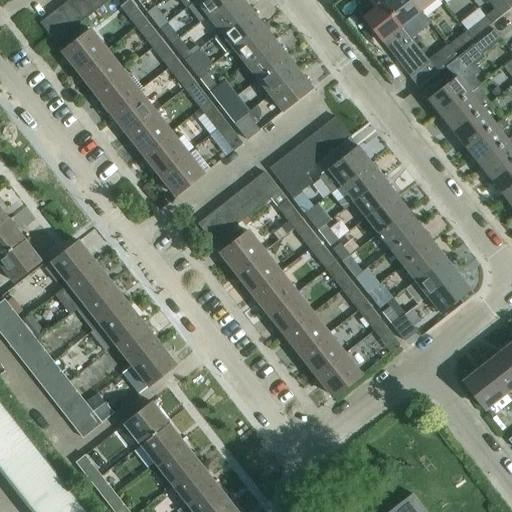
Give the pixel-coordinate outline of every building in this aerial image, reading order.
[(74,27),(83,19),(69,0),(59,7),(74,27)] [(83,19),(87,16),(93,12),(83,0),(68,0),(69,0),(83,19)] [(83,0),(93,12),(94,11),(102,4),(99,0),(83,0)] [(136,26),(145,19),(130,0),(127,0),(120,6),(136,26)] [(173,0),(165,0),(160,3),(172,21),(182,15),(173,0)] [(208,16),(228,0),(195,0),(196,0),(195,0),(194,0),(187,6),(199,22),(208,16)] [(220,31),(250,8),(243,0),(228,0),(208,16),(220,31)] [(368,0),(374,7),(363,17),(382,41),(383,40),(411,76),(430,62),(428,59),(411,38),(381,0),(368,0)] [(381,0),(411,38),(430,23),(420,10),(421,10),(412,0),(381,0)] [(412,0),(421,10),(433,0),(412,0)] [(490,24),(491,23),(510,7),(504,0),(487,0),(494,8),(484,16),(490,24)] [(155,6),(147,12),(160,29),(167,22),(155,6)] [(64,34),(71,29),(74,27),(59,7),(50,15),(64,34)] [(233,47),(263,24),(250,8),(220,31),(213,36),(225,52),(232,47),(233,47)] [(55,41),(64,34),(50,15),(40,22),(55,41)] [(472,38),(490,24),(484,16),(466,30),(472,38)] [(152,47),(161,40),(145,19),(136,26),(152,47)] [(172,44),(180,38),(167,22),(160,29),(172,44)] [(245,63),(274,39),(263,24),(233,47),(245,63)] [(79,71),(106,49),(90,29),(62,51),(79,71)] [(440,115),(478,85),(472,77),(479,71),(474,65),(484,57),(481,54),(501,39),(493,29),(457,57),(445,67),(455,78),(428,99),(440,115)] [(454,52),(472,38),(466,30),(448,44),(454,52)] [(184,59),(192,53),(180,38),(172,44),(175,47),(184,59)] [(257,79),(287,55),(274,39),(245,63),(257,79)] [(168,68),(177,60),(161,40),(152,47),(168,68)] [(448,44),(428,59),(430,62),(438,72),(445,66),(445,67),(457,57),(453,53),(454,52),(448,44)] [(79,71),(95,92),(123,70),(106,49),(79,71)] [(197,75),(204,69),(192,53),(184,59),(197,75)] [(270,95),(300,72),(287,55),(257,79),(270,95)] [(511,77),(511,59),(503,66),(511,77)] [(184,88),(194,81),(177,60),(168,68),(184,88)] [(411,76),(410,77),(418,87),(438,72),(430,62),(411,76)] [(208,91),(216,85),(204,69),(197,75),(208,91)] [(133,77),(130,80),(123,70),(95,92),(111,113),(139,91),(142,88),(133,77)] [(282,111),(312,87),(300,72),(270,95),(282,111)] [(201,109),(210,102),(194,81),(184,88),(201,109)] [(236,83),(228,87),(237,104),(245,100),(236,83)] [(221,107),(229,101),(216,85),(208,91),(221,107)] [(452,131),(490,101),(478,85),(440,115),(452,131)] [(111,113),(127,133),(155,111),(139,91),(111,113)] [(234,124),(242,118),(229,101),(221,107),(234,124)] [(465,147),(496,123),(489,114),(496,109),(490,101),(452,131),(465,147)] [(201,109),(217,129),(226,122),(210,102),(201,109)] [(143,154),(171,132),(155,111),(127,133),(143,154)] [(247,139),(259,129),(247,114),(242,118),(234,124),(247,139)] [(341,144),(351,136),(335,116),(325,124),(341,144)] [(477,163),(508,139),(501,130),(508,124),(503,117),(496,123),(465,147),(477,163)] [(233,150),(242,143),(226,122),(217,129),(233,150)] [(332,151),(341,144),(325,124),(316,131),(332,151)] [(323,158),(331,151),(332,151),(316,131),(308,137),(323,158)] [(159,174),(187,153),(171,132),(143,154),(159,174)] [(490,179),(511,161),(511,135),(508,139),(477,163),(490,179)] [(312,166),(323,158),(308,137),(297,146),(312,166)] [(303,173),(306,171),(312,166),(297,146),(287,153),(303,173)] [(341,185),(371,162),(358,146),(328,169),(336,179),(325,186),(330,193),(341,185)] [(176,195),(203,173),(187,153),(159,174),(176,195)] [(294,180),(303,173),(287,153),(279,160),(294,180)] [(284,187),(294,180),(279,160),(269,168),(284,187)] [(502,194),(511,186),(511,161),(490,179),(502,194)] [(353,201),(383,178),(371,162),(341,185),(347,194),(337,201),(343,208),(353,201)] [(270,198),(275,194),(279,191),(276,187),(264,171),(255,179),(270,198)] [(292,196),(313,180),(306,171),(303,173),(294,180),(284,187),(292,196)] [(365,217),(395,194),(383,178),(353,201),(365,217)] [(260,206),(270,198),(255,179),(245,186),(260,206)] [(250,213),(260,206),(245,186),(236,194),(250,213)] [(511,206),(511,186),(502,194),(511,206)] [(241,220),(250,213),(236,194),(226,201),(241,220)] [(377,232),(408,209),(395,194),(365,217),(377,232)] [(293,228),(303,220),(287,200),(277,207),(288,220),(282,224),(287,230),(292,226),(293,228)] [(231,228),(241,220),(226,201),(217,208),(231,228)] [(0,225),(9,219),(8,217),(3,211),(0,207),(0,225)] [(317,229),(324,223),(312,207),(305,213),(317,229)] [(222,235),(228,230),(231,228),(217,208),(207,216),(222,235)] [(390,248),(420,225),(408,209),(377,232),(390,248)] [(212,242),(215,241),(222,235),(207,216),(198,223),(212,242)] [(0,258),(25,239),(9,219),(0,225),(0,258)] [(310,248),(319,241),(303,220),(293,228),(310,248)] [(329,245),(337,239),(324,223),(317,229),(329,245)] [(402,264),(432,240),(420,225),(390,248),(402,264)] [(248,230),(236,239),(220,252),(236,272),(264,251),(248,230)] [(25,272),(40,260),(41,260),(25,239),(0,258),(0,261),(15,280),(25,272)] [(52,262),(68,282),(95,261),(78,240),(52,262)] [(414,279),(444,256),(432,240),(402,264),(414,279)] [(326,269),(335,262),(319,241),(310,248),(326,269)] [(340,243),(333,249),(341,260),(349,254),(340,243)] [(252,293),(280,271),(264,251),(236,272),(252,293)] [(354,276),(362,271),(349,254),(341,260),(354,276)] [(427,296),(457,272),(444,256),(414,279),(427,296)] [(84,303),(111,281),(95,261),(68,282),(84,303)] [(342,289),(351,282),(335,262),(326,269),(342,289)] [(268,314),(296,292),(280,271),(252,293),(268,314)] [(367,293),(375,287),(362,271),(354,276),(367,293)] [(40,272),(26,277),(34,298),(48,292),(40,272)] [(440,312),(470,289),(457,272),(427,296),(440,312)] [(100,324),(127,302),(111,281),(84,303),(100,324)] [(358,310),(367,303),(351,282),(342,289),(358,310)] [(378,307),(386,301),(377,290),(369,296),(378,307)] [(268,314),(285,334),(312,313),(296,292),(268,314)] [(0,317),(12,308),(8,302),(4,297),(0,299),(0,317)] [(108,351),(116,344),(143,323),(127,302),(100,324),(92,330),(108,351)] [(367,303),(358,310),(374,331),(383,324),(367,303)] [(390,306),(382,312),(391,323),(398,317),(390,306)] [(21,318),(12,308),(0,317),(0,331),(2,333),(21,318)] [(301,355),(328,333),(312,313),(285,334),(301,355)] [(404,340),(417,331),(403,313),(398,317),(391,323),(392,325),(404,340)] [(10,344),(29,329),(21,318),(2,333),(10,344)] [(65,323),(52,330),(61,346),(74,339),(65,323)] [(143,323),(116,344),(132,365),(159,343),(143,323)] [(390,351),(399,344),(383,324),(374,331),(390,351)] [(37,339),(29,329),(10,344),(18,354),(37,339)] [(317,376),(345,354),(328,333),(301,355),(317,376)] [(87,334),(71,351),(83,362),(99,345),(87,334)] [(26,364),(45,350),(37,339),(18,354),(26,364)] [(176,364),(159,343),(132,365),(148,386),(176,364)] [(506,392),(511,387),(511,358),(504,348),(484,364),(506,392)] [(53,360),(45,350),(26,364),(34,375),(53,360)] [(317,376),(333,396),(361,375),(345,354),(317,376)] [(61,370),(59,367),(53,360),(34,375),(42,385),(61,370)] [(463,381),(484,409),(506,392),(484,364),(463,381)] [(69,381),(61,370),(42,385),(50,396),(69,381)] [(77,391),(70,381),(69,381),(50,396),(58,406),(77,391)] [(66,416),(85,401),(80,395),(77,391),(58,406),(66,416)] [(511,393),(501,401),(511,415),(511,393)] [(88,511),(0,399),(0,467),(35,511),(88,511)] [(93,412),(85,401),(66,416),(74,427),(93,412)] [(123,423),(140,444),(168,422),(152,401),(137,413),(123,423)] [(93,412),(74,427),(82,437),(101,423),(93,412)] [(168,422),(140,444),(156,465),(184,443),(168,422)] [(184,443),(156,465),(172,485),(200,463),(184,443)] [(92,481),(101,474),(85,453),(76,460),(92,481)] [(200,463),(172,485),(188,506),(216,484),(210,476),(200,463)] [(108,502),(117,495),(101,474),(92,481),(108,502)] [(223,511),(232,505),(216,484),(188,506),(193,511),(223,511)] [(426,511),(412,493),(387,511),(358,511),(349,500),(334,511),(426,511)] [(115,511),(130,511),(117,495),(108,502),(115,511)]
